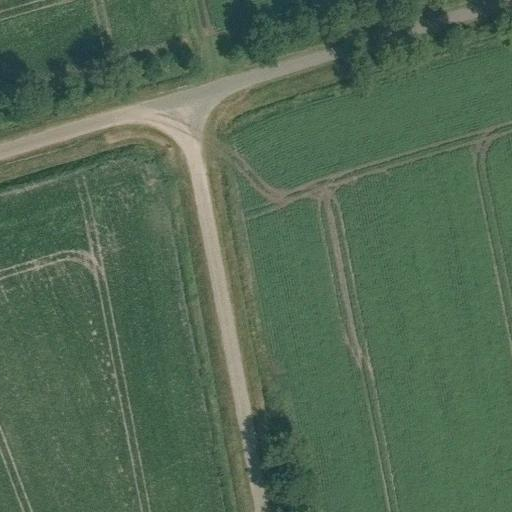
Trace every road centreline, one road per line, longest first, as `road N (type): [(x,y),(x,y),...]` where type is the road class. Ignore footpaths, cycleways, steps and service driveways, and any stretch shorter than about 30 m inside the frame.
road 1 (unclassified): [(255,511),(174,103)]
road 2 (unclassified): [(174,103),(511,6)]
road 3 (unclassified): [(0,155),(174,103)]
